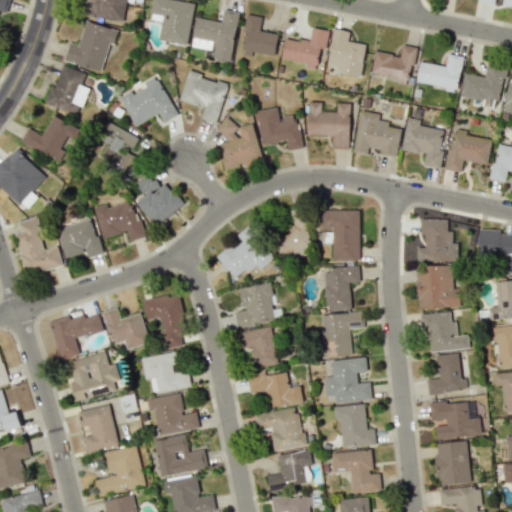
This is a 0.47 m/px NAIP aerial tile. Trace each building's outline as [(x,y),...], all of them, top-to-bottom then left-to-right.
[(0,0),(0,10),(6,12),(9,0),(0,0)] [(123,21),(126,0),(84,0),(82,14),(123,21)] [(162,15),(159,41),(188,44),(193,1),(184,0),(152,0),(151,14),(162,15)] [(195,17),(191,46),(205,48),(204,57),(231,60),(237,11),(223,9),(221,21),(195,17)] [(278,33),(259,30),(262,16),(247,14),(241,54),(252,56),(253,52),(275,55),(278,33)] [(101,71),(109,42),(114,44),(118,30),(85,20),(78,44),(68,42),(63,60),(101,71)] [(285,37),(281,58),(306,63),(305,67),(316,69),(320,48),(325,49),(328,30),(312,27),(309,42),(285,37)] [(328,64),(339,65),(338,74),(361,76),(365,43),(348,41),(349,30),(331,28),(328,64)] [(371,73),(397,78),(396,82),(408,85),(415,47),(402,44),(400,56),(375,51),(371,73)] [(419,61),(416,83),(457,89),(462,56),(447,53),(445,65),(419,61)] [(85,73),(60,64),(46,103),(78,115),(88,88),(81,85),(85,73)] [(459,96),(482,100),(481,105),(497,108),(505,68),(486,65),(484,76),(463,72),(459,96)] [(216,123),(228,83),(188,71),(179,100),(203,107),(200,118),(216,123)] [(134,126),(159,113),(163,122),(177,115),(156,75),(143,82),(146,87),(133,94),(131,90),(119,96),(134,126)] [(349,148),(350,102),(337,102),(337,111),(321,111),(321,102),(308,101),(307,135),(332,136),(332,148),(349,148)] [(257,110),(261,145),(286,141),(288,150),(302,148),(297,113),(279,116),(277,107),(257,110)] [(396,156),(400,128),(388,126),(388,121),(378,119),(379,113),(360,110),(353,152),(368,154),(369,148),(379,149),(378,153),(396,156)] [(20,142),(61,161),(77,127),(52,115),(42,135),(27,128),(20,142)] [(401,150),(425,154),(423,165),(438,168),(445,129),(420,125),(421,119),(407,116),(401,150)] [(225,169),(262,159),(253,123),(235,127),(233,118),(218,122),(223,142),(218,143),(225,169)] [(139,138),(110,121),(100,139),(107,143),(100,154),(130,171),(138,159),(122,150),(126,144),(133,148),(139,138)] [(492,139),(467,134),(467,130),(453,128),(445,169),(461,172),(463,160),(487,164),(492,139)] [(0,186),(25,210),(37,197),(31,191),(45,177),(16,148),(0,163),(0,186)] [(136,184),(144,194),(135,202),(155,227),(183,204),(165,182),(161,185),(150,173),(136,184)] [(102,238),(126,231),(129,241),(141,237),(131,200),(107,207),(106,203),(93,207),(102,238)] [(308,253),(307,209),(291,209),(292,226),(274,227),(275,254),(308,253)] [(359,209),(319,209),(320,227),(332,227),(332,234),(322,234),(322,240),(332,240),(332,260),(359,259),(359,209)] [(62,265),(57,245),(44,249),(35,217),(17,222),(20,232),(14,233),(25,275),(62,265)] [(416,260),(457,261),(457,241),(452,241),(452,231),(447,231),(447,218),(420,218),(420,234),(425,234),(424,247),(417,247),(416,260)] [(57,227),(63,257),(86,252),(87,257),(101,254),(93,219),(57,227)] [(229,245),(216,255),(235,279),(254,263),(260,269),(274,258),(247,225),(236,234),(241,241),(232,248),(229,245)] [(511,233),(499,233),(499,229),(478,228),(477,257),(505,258),(504,271),(511,271),(511,233)] [(417,308),(457,307),(456,264),(417,265),(417,308)] [(350,309),(349,281),(359,281),(358,266),(324,267),(325,309),(350,309)] [(511,316),(511,279),(494,281),(497,306),(489,306),(490,319),(511,316)] [(239,287),(243,310),(234,311),(237,326),(274,319),(269,296),(273,295),(270,282),(239,287)] [(142,299),(145,319),(158,317),(163,348),(185,344),(177,294),(142,299)] [(119,318),(116,308),(102,312),(111,344),(124,340),(126,349),(149,342),(140,312),(119,318)] [(320,314),(323,358),(351,355),(349,328),(363,327),(362,311),(320,314)] [(468,348),(467,334),(456,335),(455,320),(450,320),(449,312),(420,314),(421,330),(428,329),(429,351),(468,348)] [(60,359),(79,354),(75,338),(103,330),(98,313),(84,317),(84,314),(70,319),(69,315),(49,321),(60,359)] [(238,331),(241,348),(249,346),(253,368),(278,363),(271,325),(238,331)] [(73,401),(113,390),(102,352),(68,361),(74,382),(68,383),(73,401)] [(190,386),(187,370),(176,372),(172,352),(140,357),(144,379),(150,378),(152,393),(190,386)] [(437,378),(426,379),(428,393),(466,389),(465,374),(460,374),(458,352),(435,354),(437,378)] [(0,384),(8,383),(0,353),(0,384)] [(371,399),(369,381),(357,382),(356,372),(366,371),(365,357),(330,360),(331,376),(323,377),(325,396),(334,395),(335,402),(371,399)] [(302,403),(300,385),(288,386),(286,372),(265,374),(264,371),(247,373),(249,392),(265,390),(267,407),(302,403)] [(0,389),(0,430),(21,425),(17,410),(8,413),(2,389),(0,389)] [(199,427),(196,411),(184,414),(180,392),(146,398),(148,410),(153,409),(158,435),(199,427)] [(466,400),(429,403),(430,420),(445,418),(445,425),(434,425),(435,438),(481,435),(480,417),(467,418),(466,400)] [(77,410),(80,427),(89,425),(91,434),(84,435),(87,452),(117,446),(109,404),(77,410)] [(375,445),(374,429),(365,429),(364,404),(333,405),(334,419),(340,419),(341,446),(375,445)] [(254,414),(257,432),(270,430),(273,450),(306,445),(304,427),(299,428),(296,407),(254,414)] [(153,440),(159,476),(207,467),(203,449),(188,452),(185,434),(153,440)] [(439,485),(470,482),(465,440),(434,443),(439,485)] [(0,487),(26,483),(22,458),(29,456),(27,443),(0,447),(0,487)] [(136,445),(104,451),(109,474),(94,477),(98,495),(144,485),(136,445)] [(371,449),(331,451),(332,471),(350,470),(352,492),(380,490),(379,472),(372,473),(371,449)] [(269,490),(305,485),(303,465),(312,464),(310,450),(277,454),(279,473),(267,474),(269,490)] [(170,491),(173,511),(206,511),(215,511),(212,494),(200,496),(196,475),(163,480),(165,492),(170,491)] [(454,511),(483,511),(484,510),(480,511),(478,485),(438,488),(440,504),(454,503),(454,511)] [(288,511),(311,511),(309,493),(271,498),(272,511),(280,511),(289,511),(288,511)] [(102,500),(105,511),(103,511),(136,511),(132,494),(102,500)] [(339,498),(339,511),(368,511),(368,496),(339,498)]
